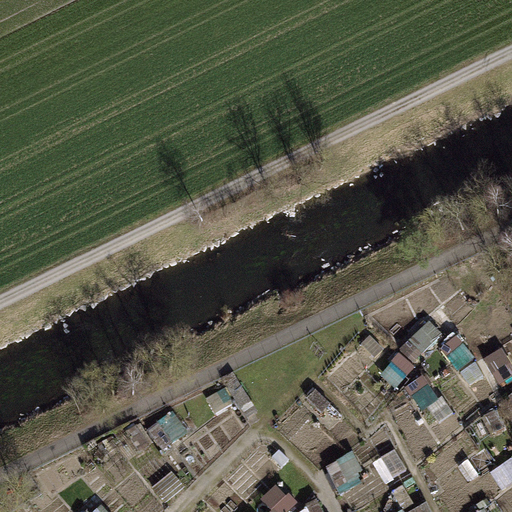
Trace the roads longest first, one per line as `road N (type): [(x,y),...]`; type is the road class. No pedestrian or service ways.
road 1 (track): [(0,302),(511,52)]
road 2 (track): [(511,226),(0,474)]
